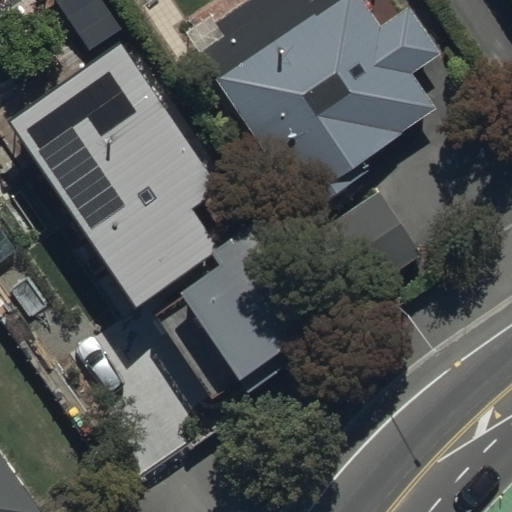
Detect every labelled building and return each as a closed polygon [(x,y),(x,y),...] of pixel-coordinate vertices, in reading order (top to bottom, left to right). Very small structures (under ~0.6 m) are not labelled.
[(379,29),(358,0),(251,0),(190,43),(219,84),(207,92),(249,152),(261,144),(310,214),(363,177),(354,165),(434,108),(409,74),(438,54),(407,9),(379,29)] [(143,68),(111,90),(142,136),(148,132),(158,148),(175,136),(165,121),(175,114),(143,68)] [(31,199),(0,220),(0,241),(29,284),(52,268),(106,347),(178,297),(239,384),(320,327),(249,224),(208,253),(117,122),(23,187),(31,199)] [(376,192),(311,236),(354,301),(420,257),(376,192)] [(0,511),(29,511),(39,505),(0,452),(0,511)]
